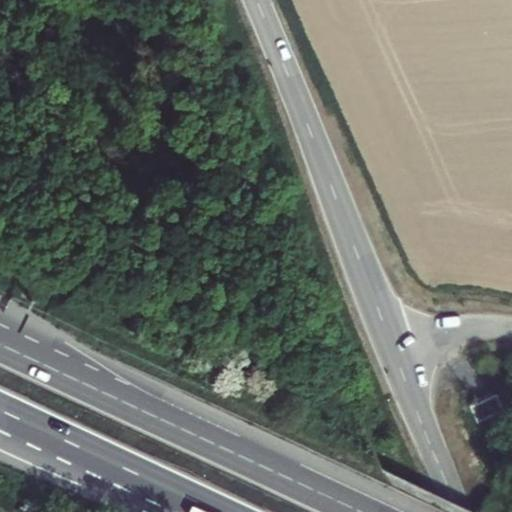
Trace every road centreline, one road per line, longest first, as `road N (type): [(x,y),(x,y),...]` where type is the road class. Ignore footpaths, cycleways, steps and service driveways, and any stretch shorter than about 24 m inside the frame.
road 1 (motorway): [(361,511),(0,344)]
road 2 (tertiary): [(391,343),(256,0)]
road 3 (motorway): [(0,410),(217,511)]
road 4 (tertiary): [(458,511),(391,343)]
road 5 (residential): [(511,325),(441,328),(391,343)]
